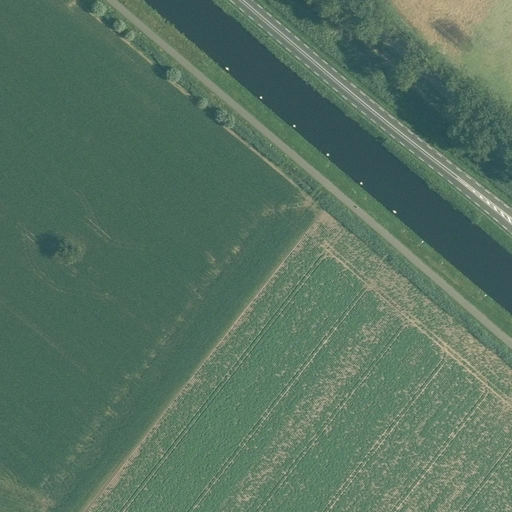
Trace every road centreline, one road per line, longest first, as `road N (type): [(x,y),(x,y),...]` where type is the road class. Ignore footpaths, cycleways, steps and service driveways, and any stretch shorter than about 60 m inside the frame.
road 1 (unclassified): [(511,344),(109,0)]
road 2 (primary): [(511,224),(243,0)]
road 3 (unclassified): [(511,148),(347,0)]
